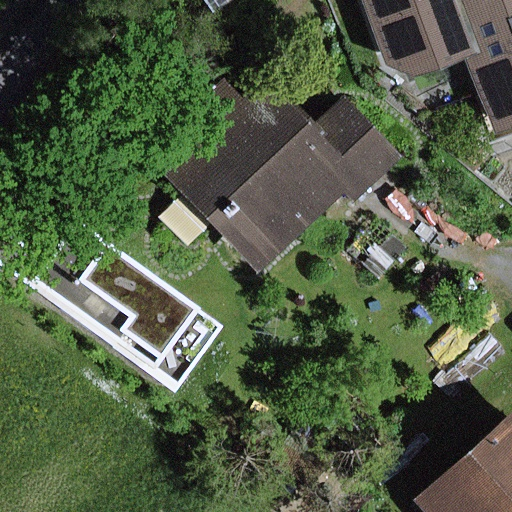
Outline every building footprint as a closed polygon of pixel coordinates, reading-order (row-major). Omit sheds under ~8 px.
[(186,0),(201,17),(220,0),(186,0)] [(474,54),(455,0),(353,0),(376,67),(409,76),(458,60),(474,54)] [(511,0),(455,0),(474,54),(458,60),(484,136),(511,126),(511,0)] [(198,137),(155,177),(246,273),(334,191),(345,203),(393,158),(338,98),(311,124),(265,74),(237,100),(219,80),(179,118),(198,137)] [(37,259),(0,231),(0,271),(166,395),(217,327),(154,281),(152,284),(66,220),(37,259)] [(402,248),(371,221),(343,251),(374,279),(402,248)] [(511,423),(501,411),(401,501),(410,511),(501,511),(511,502),(511,423)] [(329,442),(294,419),(266,463),(300,485),(329,442)] [(511,511),(511,502),(501,511),(511,511)]
